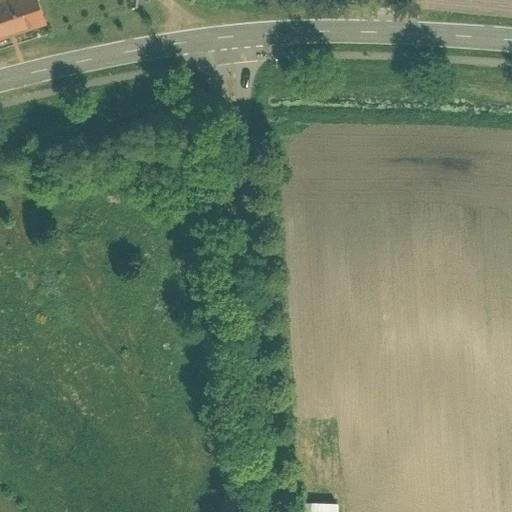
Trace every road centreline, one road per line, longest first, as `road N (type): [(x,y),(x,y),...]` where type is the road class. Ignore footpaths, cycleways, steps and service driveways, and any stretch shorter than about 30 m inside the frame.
road 1 (residential): [(243,31),(284,511)]
road 2 (tertiary): [(511,38),(243,31)]
road 3 (tertiary): [(243,31),(0,78)]
